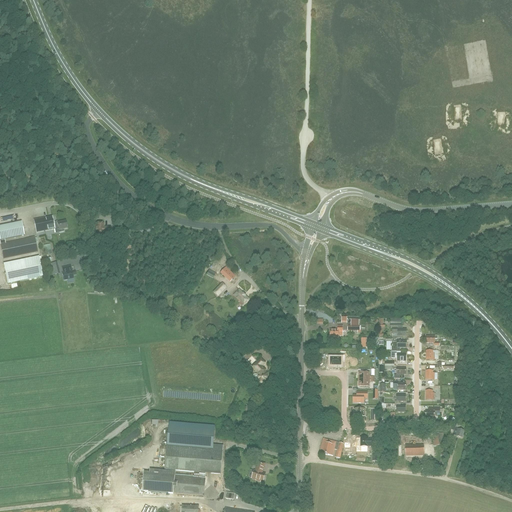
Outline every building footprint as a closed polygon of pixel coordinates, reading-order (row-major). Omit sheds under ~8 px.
[(64,232),(64,230),(67,229),(66,221),(57,223),(58,224),(54,225),(52,216),(34,220),(37,233),(55,229),(56,234),(64,232)] [(104,223),(96,223),(96,234),(104,234),(104,233),(111,233),(111,227),(104,227),(104,223)] [(4,259),(38,252),(36,243),(37,243),(37,242),(38,242),(37,238),(35,238),(35,237),(1,244),(4,259)] [(39,257),(4,264),(8,284),(43,277),(39,257)] [(63,268),(64,273),(63,273),(64,281),(74,279),(73,276),(76,275),(76,272),(72,272),(71,266),(63,268)] [(235,277),(225,268),(221,273),(230,281),(235,277)] [(218,297),(226,288),(221,283),(213,292),(218,297)] [(242,306),(249,299),(239,290),(234,295),(241,302),(240,304),(242,306)] [(351,320),(351,326),(348,326),(348,331),(360,331),(360,326),(359,326),(359,320),(351,320)] [(402,338),(402,336),(406,336),(406,329),(398,329),(397,325),(391,325),(391,328),(392,328),(392,338),(402,338)] [(451,329),(449,331),(445,335),(448,337),(451,334),(453,332),(451,329)] [(343,333),(343,330),(338,330),(330,330),(330,337),(335,337),(335,339),(338,339),(338,338),(339,338),(339,333),(343,333)] [(392,352),(400,352),(400,348),(406,348),(406,342),(398,342),(395,342),(395,343),(392,343),(392,344),(391,344),(391,347),(392,347),(392,352)] [(435,360),(435,353),(433,353),(433,351),(426,351),(426,360),(435,360)] [(406,362),(406,354),(401,354),(401,352),(400,352),(392,352),(392,359),(397,359),(397,362),(406,362)] [(330,366),(340,366),(340,361),(344,361),(344,355),(340,355),(340,359),(330,358),(330,366)] [(255,382),(258,382),(258,383),(258,384),(260,386),(263,386),(265,384),(265,383),(268,383),(268,378),(268,377),(267,377),(266,376),(266,374),(264,372),(265,371),(265,370),(262,366),(265,363),(261,359),(253,368),(256,371),(258,373),(259,373),(259,374),(255,374),(254,375),(254,381),(255,382)] [(241,368),(247,376),(251,372),(245,365),(241,368)] [(402,379),(402,375),(406,375),(406,368),(397,368),(397,373),(394,373),(394,379),(402,379)] [(359,373),(359,380),(375,380),(375,377),(372,377),(372,373),(378,373),(378,369),(371,369),(371,373),(369,373),(359,373)] [(435,380),(435,373),(433,373),(433,371),(426,371),(426,380),(435,380)] [(434,400),(434,393),(433,393),(433,391),(426,391),(426,400),(434,400)] [(368,392),(357,392),(357,395),(353,395),(353,403),(364,404),(364,399),(368,399),(368,392)] [(406,402),(406,395),(397,395),(396,402),(395,402),(395,404),(401,404),(401,402),(406,402)] [(401,406),(401,404),(395,404),(395,406),(396,406),(396,413),(406,413),(406,406),(401,406)] [(440,415),(440,409),(429,408),(429,412),(426,412),(426,419),(435,419),(435,415),(440,415)] [(462,438),(464,431),(456,428),(457,425),(453,424),(453,426),(451,430),(455,431),(453,435),(462,438)] [(434,447),(445,446),(443,434),(435,434),(436,440),(433,440),(434,447)] [(368,437),(361,437),(361,447),(365,447),(367,447),(368,447),(368,446),(376,446),(376,439),(368,439),(368,437)] [(212,439),(126,439),(126,504),(212,504),(212,439)] [(337,443),(323,439),(320,453),(323,454),(329,456),(330,456),(333,456),(335,450),(338,450),(336,458),(340,459),(344,444),(339,443),(337,443)] [(406,456),(424,456),(424,445),(406,445),(406,456)] [(260,481),(263,482),(263,481),(264,480),(265,476),(265,474),(261,473),(262,471),(263,471),(265,464),(258,462),(255,471),(254,471),(252,478),(256,480),(260,482),(260,481)]
